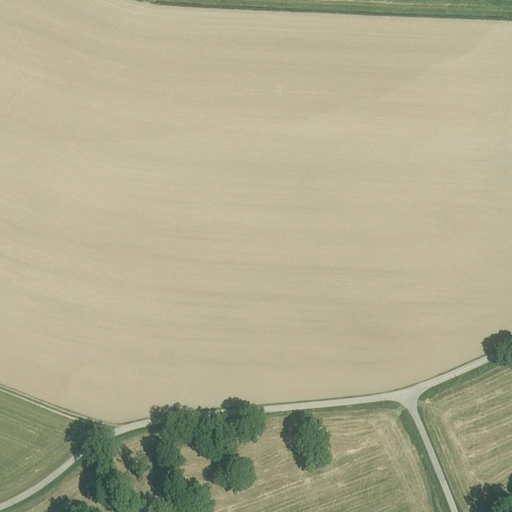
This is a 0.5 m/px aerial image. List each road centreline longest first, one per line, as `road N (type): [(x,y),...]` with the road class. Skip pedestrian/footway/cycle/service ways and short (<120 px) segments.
road 1 (unclassified): [(0,507),(105,437),(151,421),(407,396),(511,349)]
road 2 (track): [(0,387),(125,430)]
